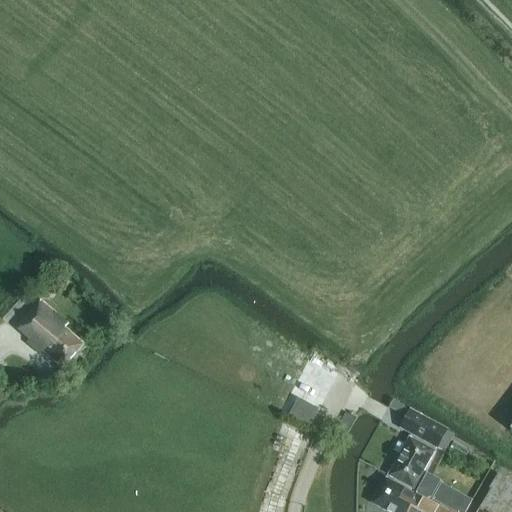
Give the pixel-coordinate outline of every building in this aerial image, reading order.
[(70,284),(59,275),(51,284),(53,286),(46,294),(50,297),(56,289),(62,294),(70,284)] [(511,279),(492,306),(484,299),(429,373),(510,432),(511,434),(511,279)] [(62,369),(82,346),(64,330),(67,325),(40,302),(17,328),(30,339),(27,343),(41,355),(42,353),(62,369)] [(388,409),(400,415),(404,407),(392,401),(388,409)] [(448,431),(410,410),(399,429),(437,450),(448,431)] [(313,420),(308,430),(315,434),(324,417),(317,413),(313,420)] [(389,477),(394,480),(412,490),(413,490),(434,453),(409,439),(389,477)] [(415,496),(417,497),(429,504),(440,482),(427,475),(415,496)] [(479,511),(511,511),(511,485),(498,476),(489,490),(491,491),(479,511)] [(408,511),(417,497),(415,496),(410,493),(412,490),(394,480),(392,484),(387,481),(373,505),(385,511),(408,511)] [(466,511),(472,502),(441,485),(430,505),(434,507),(436,503),(452,511),(466,511)] [(429,504),(417,497),(408,511),(444,511),(434,507),(430,505),(429,504)]
